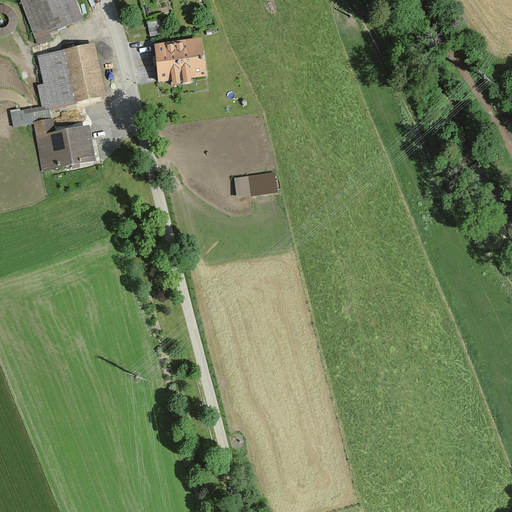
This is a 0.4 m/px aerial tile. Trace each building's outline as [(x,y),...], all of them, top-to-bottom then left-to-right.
[(76,0),(17,0),(33,39),(84,19),(76,0)] [(0,3),(0,33),(9,38),(21,14),(0,3)] [(203,37),(154,42),(159,83),(207,77),(203,37)] [(94,43),(36,55),(48,112),(106,100),(94,43)] [(47,120),(33,123),(45,177),(93,167),(85,127),(50,134),(47,120)] [(277,171),(231,183),(237,206),(283,195),(277,171)]
